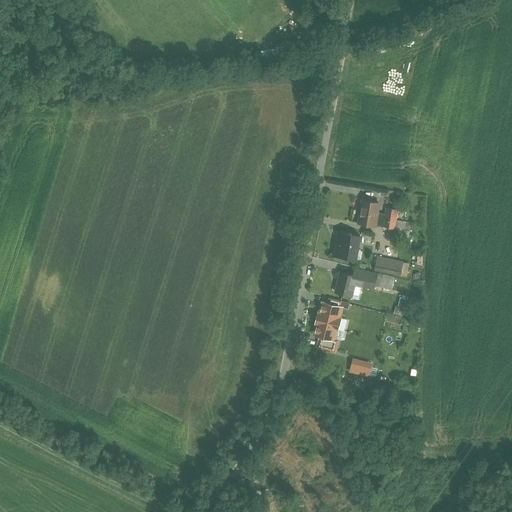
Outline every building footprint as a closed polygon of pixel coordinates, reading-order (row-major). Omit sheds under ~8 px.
[(300,45),(280,47),(281,55),(301,53),(300,45)] [(363,201),(359,223),(376,225),(378,212),(379,204),(363,201)] [(386,214),(383,227),(395,229),(396,220),(398,209),(387,207),(386,214)] [(386,214),(378,212),(376,225),(383,227),(386,214)] [(405,221),(396,220),(395,229),(404,230),(405,221)] [(360,236),(341,232),(338,246),(336,246),(335,256),(356,260),(360,236)] [(404,264),(377,258),(374,271),(401,276),(404,264)] [(377,274),(360,269),(359,277),(364,278),(365,274),(376,277),(377,274)] [(341,272),(336,292),(352,296),(357,276),(341,272)] [(376,277),(365,274),(364,278),(363,283),(385,288),(385,287),(387,280),(376,277)] [(348,311),(332,307),(324,337),(341,341),(342,335),(363,340),(364,334),(365,329),(345,324),(348,311)]
